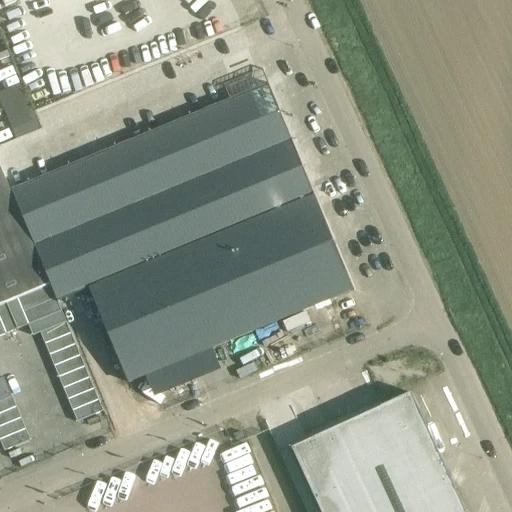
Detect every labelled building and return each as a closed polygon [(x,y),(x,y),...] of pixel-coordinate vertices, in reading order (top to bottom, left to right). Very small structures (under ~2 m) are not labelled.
[(354,291),(268,85),(12,191),(52,286),(58,301),(59,303),(91,290),(130,383),(354,291)] [(21,86),(0,94),(0,100),(16,139),(39,129),(21,86)] [(0,165),(0,306),(50,286),(0,165)] [(52,286),(8,305),(19,330),(30,326),(25,315),(58,301),(52,286)] [(58,301),(25,315),(30,326),(34,337),(68,323),(59,303),(58,301)] [(8,305),(0,307),(0,316),(8,335),(19,330),(8,305)] [(72,334),(68,323),(34,337),(39,348),(72,334)] [(77,345),(72,334),(39,348),(44,359),(77,345)] [(82,356),(77,345),(44,359),(48,370),(82,356)] [(86,367),(82,356),(48,370),(53,381),(86,367)] [(91,378),(86,367),(53,381),(58,392),(91,378)] [(95,389),(91,378),(58,392),(62,403),(95,389)] [(4,379),(0,380),(0,401),(12,397),(4,379)] [(100,400),(95,389),(62,403),(67,414),(100,400)] [(412,394),(292,449),(321,511),(465,511),(449,475),(442,459),(412,394)] [(12,397),(0,401),(0,414),(17,408),(13,397),(12,397)] [(105,411),(100,400),(67,414),(71,425),(105,411)] [(17,408),(0,414),(0,427),(21,419),(17,408)] [(21,419),(0,427),(0,440),(0,441),(26,430),(22,419),(21,419)] [(26,430),(0,441),(1,441),(5,452),(31,441),(26,431),(26,430)]
